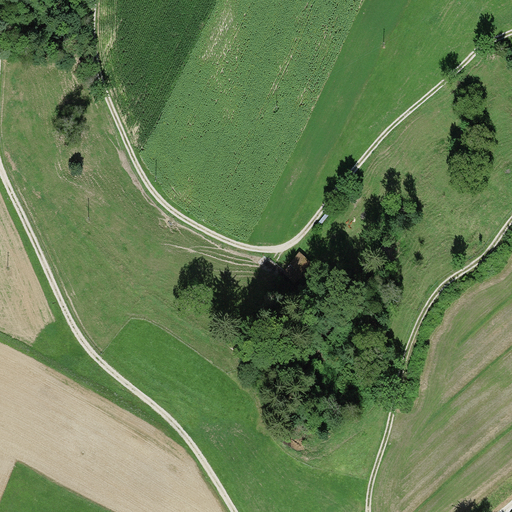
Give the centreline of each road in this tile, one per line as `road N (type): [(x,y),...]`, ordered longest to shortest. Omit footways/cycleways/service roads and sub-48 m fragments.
road 1 (track): [(96,0),(93,55),(142,179),(185,220),(256,249),(306,233),(378,135),(474,47),(511,29)]
road 2 (track): [(0,168),(83,341),(176,426),(232,511)]
road 3 (track): [(368,511),(414,326),(441,282),(486,254),(511,220)]
